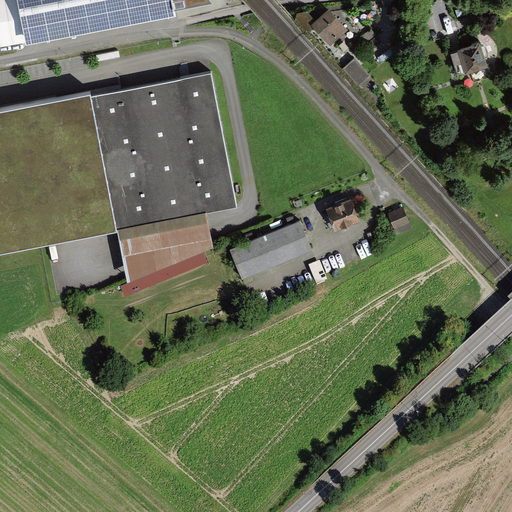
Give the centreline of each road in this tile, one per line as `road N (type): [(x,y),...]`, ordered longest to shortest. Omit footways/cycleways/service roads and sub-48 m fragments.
road 1 (residential): [(0,57),(160,29),(249,40),(285,66),(427,219)]
road 2 (tertiary): [(296,511),(511,315)]
road 3 (track): [(427,219),(511,313)]
